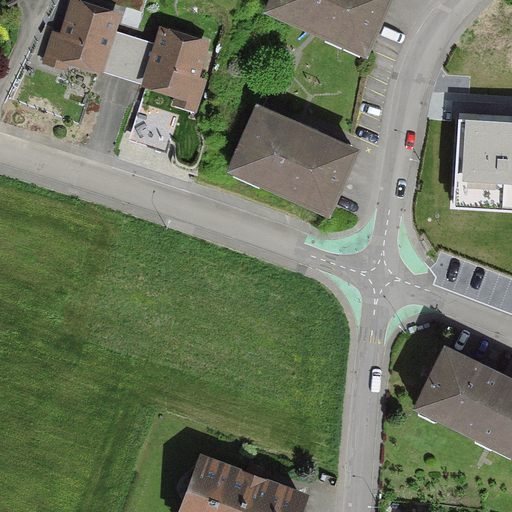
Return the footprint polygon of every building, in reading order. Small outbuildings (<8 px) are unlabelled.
[(271,0),(269,6),(364,49),(386,0),(271,0)] [(56,56),(97,69),(103,51),(112,54),(106,72),(121,77),(133,39),(109,31),(114,17),(73,4),(56,56)] [(161,32),(157,46),(133,39),(121,77),(135,81),(141,63),(150,66),(145,84),(186,98),(202,45),(161,32)] [(232,166),(327,208),(352,152),(258,111),(264,98),(252,93),(234,132),(244,137),(232,166)] [(511,119),(458,117),(454,207),(511,209),(511,119)] [(511,451),(511,448),(511,384),(444,351),(418,406),(511,451)] [(291,511),(298,496),(203,461),(195,482),(188,483),(184,494),(189,499),(184,511),(291,511)]
